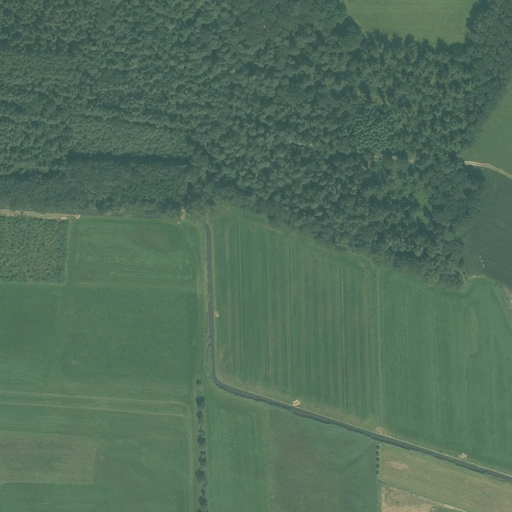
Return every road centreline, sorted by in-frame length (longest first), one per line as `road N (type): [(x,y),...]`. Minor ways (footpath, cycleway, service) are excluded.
road 1 (track): [(219,132),(0,94)]
road 2 (track): [(417,159),(219,132)]
road 3 (track): [(417,159),(358,37),(327,0)]
road 4 (track): [(462,279),(417,159)]
